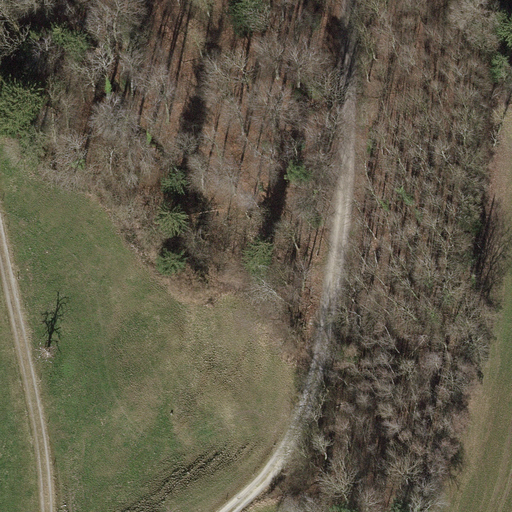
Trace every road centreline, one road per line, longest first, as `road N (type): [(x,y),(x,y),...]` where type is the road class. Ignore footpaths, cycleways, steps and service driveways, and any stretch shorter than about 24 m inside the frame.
road 1 (track): [(350,0),(342,163),(314,339),(287,422),(244,483),(209,511)]
road 2 (track): [(44,511),(46,473),(0,226)]
